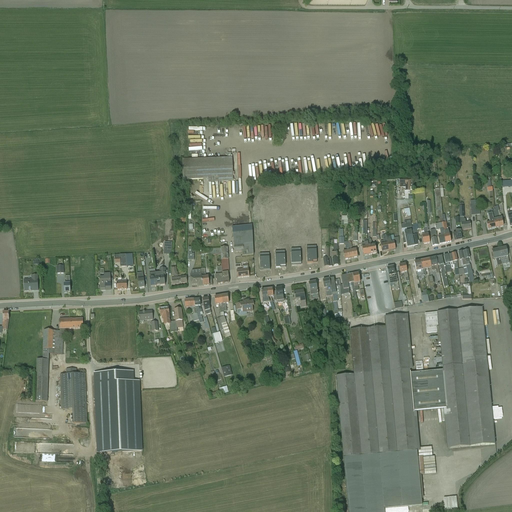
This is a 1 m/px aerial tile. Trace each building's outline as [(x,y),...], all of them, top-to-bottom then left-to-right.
[(237,160),(188,163),(189,184),(206,183),(212,183),(213,198),(223,197),(222,184),(245,183),(243,153),(240,153),(240,156),(237,156),(237,160)] [(405,191),(410,191),(410,178),(399,178),(399,184),(405,184),(405,191)] [(442,192),(438,192),(441,223),(447,223),(444,195),(447,195),(446,188),(441,188),(442,192)] [(406,209),(403,210),(404,220),(409,220),(408,217),(413,216),(412,204),(406,205),(406,209)] [(495,229),(503,227),(501,218),(493,220),(495,229)] [(495,229),(493,220),(484,222),(487,231),(495,229)] [(461,231),(470,229),(469,222),(460,223),(461,231)] [(247,259),(259,258),(257,226),(237,228),(239,255),(247,255),(247,259)] [(413,247),(418,246),(415,231),(410,232),(413,247)] [(413,247),(410,232),(403,233),(406,249),(413,247)] [(453,242),(461,240),(460,233),(452,234),(453,242)] [(422,246),(429,244),(427,235),(420,237),(422,246)] [(444,244),(442,236),(435,237),(437,245),(444,244)] [(387,252),(394,250),(393,242),(386,244),(387,252)] [(167,255),(175,256),(176,243),(168,243),(167,255)] [(368,256),(375,254),(374,245),(367,247),(368,256)] [(317,263),(316,247),(306,247),(307,264),(317,263)] [(500,259),(507,257),(505,248),(498,249),(500,259)] [(300,249),(290,249),(291,266),(301,266),(300,249)] [(500,259),(498,249),(490,251),(492,261),(500,259)] [(350,259),(356,258),(355,250),(348,251),(350,259)] [(284,252),(275,252),(275,269),(285,268),(284,252)] [(269,271),(269,254),(259,254),(260,271),(269,271)] [(452,263),(450,255),(443,257),(445,265),(452,263)] [(137,273),(137,256),(119,256),(119,265),(124,264),(124,268),(131,268),(131,273),(137,273)] [(437,267),(435,258),(428,260),(429,268),(437,267)] [(421,270),(429,268),(428,260),(419,262),(421,270)] [(399,274),(406,273),(404,265),(398,267),(399,274)] [(236,279),(248,278),(247,266),(235,266),(236,279)] [(387,276),(393,275),(392,267),(385,268),(387,276)] [(138,289),(144,289),(142,273),(136,274),(138,289)] [(156,287),(165,287),(164,273),(155,274),(156,287)] [(353,285),(359,283),(357,273),(351,275),(353,285)] [(99,291),(110,291),(109,274),(98,275),(99,291)] [(156,287),(155,274),(148,275),(149,288),(156,287)] [(23,292),(37,292),(36,275),(22,276),(23,292)] [(201,287),(200,276),(189,277),(191,289),(201,287)] [(171,289),(186,287),(185,277),(170,278),(171,289)] [(115,291),(126,290),(125,281),(115,282),(115,291)] [(308,292),(316,291),(314,282),(307,284),(308,292)] [(300,308),(306,307),(303,286),(292,288),(295,307),(299,306),(300,308)] [(277,303),(284,302),(282,288),(275,289),(277,303)] [(220,305),(227,304),(227,295),(219,296),(220,305)] [(192,308),(199,307),(198,299),(191,300),(192,308)] [(192,308),(191,300),(183,300),(183,309),(192,308)] [(236,313),(252,312),(252,302),(235,303),(236,313)] [(162,326),(170,325),(168,308),(158,309),(159,318),(161,317),(162,326)] [(232,308),(223,308),(224,317),(228,317),(228,314),(232,314),(232,308)] [(412,374),(407,316),(383,318),(384,328),(348,331),(352,375),(334,377),(346,511),(383,511),(383,510),(421,506),(416,454),(421,454),(417,413),(442,410),(446,452),(495,447),(482,308),(436,312),(442,371),(412,374)] [(174,322),(182,322),(181,310),(173,310),(174,322)] [(138,322),(152,321),(151,311),(137,313),(138,322)] [(220,320),(223,332),(228,331),(228,335),(233,334),(228,318),(220,320)] [(59,330),(83,329),(83,319),(59,320),(59,330)] [(42,360),(37,360),(36,403),(49,403),(51,355),(63,355),(64,332),(43,331),(42,360)] [(219,346),(227,344),(224,334),(217,336),(219,346)] [(135,372),(94,374),(97,454),(144,452),(141,382),(135,382),(135,372)] [(85,374),(58,375),(59,410),(71,410),(71,426),(87,425),(85,374)] [(462,487),(466,491),(476,482),(472,478),(462,487)] [(458,511),(459,500),(448,500),(448,511),(458,511)]
